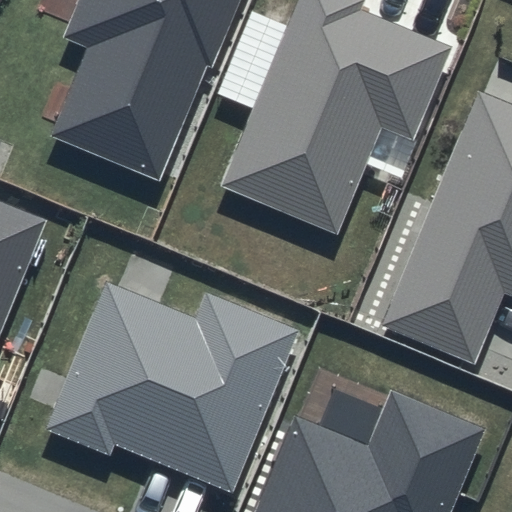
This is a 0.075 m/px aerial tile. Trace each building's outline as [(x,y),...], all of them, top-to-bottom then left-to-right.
[(78,0),(63,38),(87,48),(51,136),(159,181),(206,67),(212,69),(240,0),(78,0)] [(365,0),(296,0),(219,187),(338,236),(383,127),(412,139),(451,47),(361,10),(365,0)] [(511,102),(480,89),(382,326),(474,363),(503,292),(511,295),(511,102)] [(0,333),(46,220),(0,201),(0,333)] [(300,330),(204,291),(193,318),(106,283),(46,429),(110,455),(114,445),(233,494),(300,330)] [(447,511),(482,427),(391,390),(368,446),(294,416),(254,511),(447,511)]
